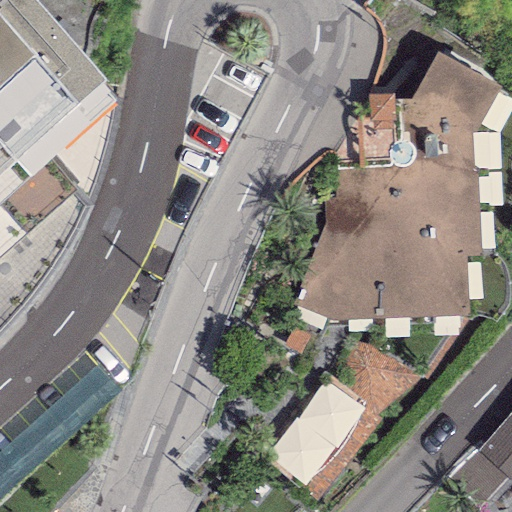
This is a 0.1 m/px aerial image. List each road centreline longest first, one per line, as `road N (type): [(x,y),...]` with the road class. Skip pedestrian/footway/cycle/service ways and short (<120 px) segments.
road 1 (residential): [(120,511),(174,360),(310,56),(309,0)]
road 2 (residential): [(180,0),(133,180),(94,265),(57,324),(0,380)]
road 3 (residential): [(511,362),(370,511)]
